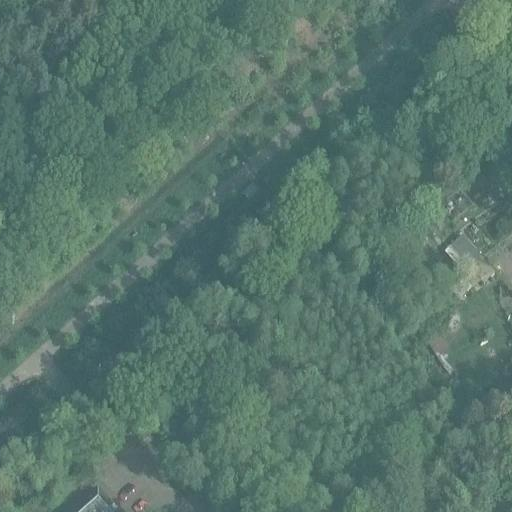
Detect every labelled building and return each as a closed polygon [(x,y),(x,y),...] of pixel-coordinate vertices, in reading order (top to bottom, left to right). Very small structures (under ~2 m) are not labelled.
[(511,184),(511,161),(501,168),(511,184)] [(250,206),(258,198),(252,191),(243,198),(250,206)] [(484,286),(494,277),(462,239),(450,249),(469,272),(470,271),(484,286)] [(172,307),(164,298),(163,298),(149,310),(157,320),(172,307)] [(112,511),(95,492),(73,511),(112,511)]
